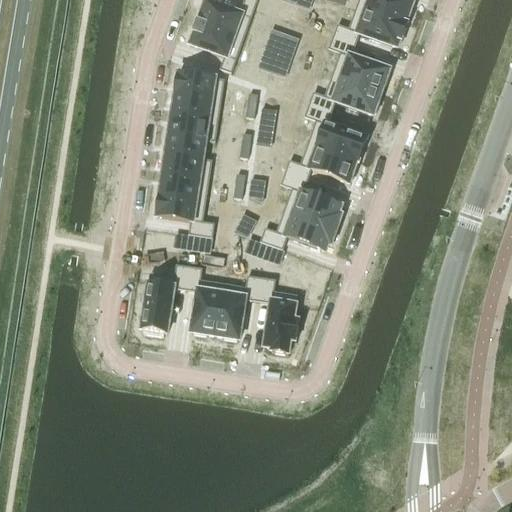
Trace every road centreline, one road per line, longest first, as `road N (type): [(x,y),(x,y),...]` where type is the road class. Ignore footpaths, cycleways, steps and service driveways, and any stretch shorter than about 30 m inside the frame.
road 1 (residential): [(166,0),(147,54),(106,343),(134,370),(282,391),(307,387),(321,369),(451,0)]
road 2 (tertiary): [(422,448),(427,376),(446,293),(511,94)]
road 3 (primary): [(0,139),(23,0)]
